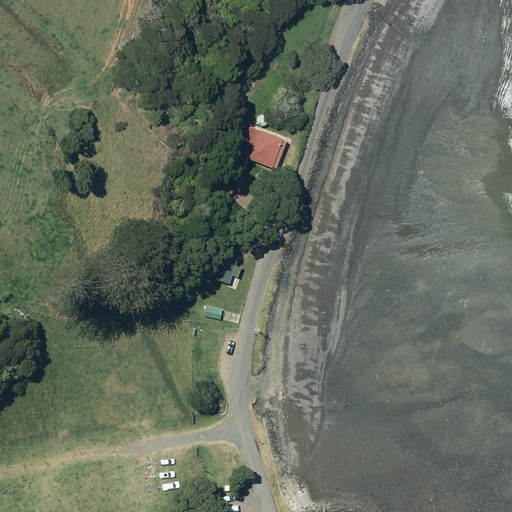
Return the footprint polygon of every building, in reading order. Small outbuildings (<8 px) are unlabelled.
[(256,88),(258,80),(251,78),(249,85),(256,88)] [(279,168),(289,140),(255,127),(255,128),(252,127),(242,155),(275,168),(275,167),(279,168)] [(241,179),(246,167),(236,163),(232,176),(241,179)] [(254,199),(232,191),(225,210),(247,218),(254,199)] [(230,226),(224,242),(242,250),(249,233),(230,226)] [(227,281),(231,283),(234,275),(240,277),(243,267),(237,265),(240,258),(216,250),(207,275),(227,281)] [(224,309),(206,306),(204,316),(221,319),(224,309)]
